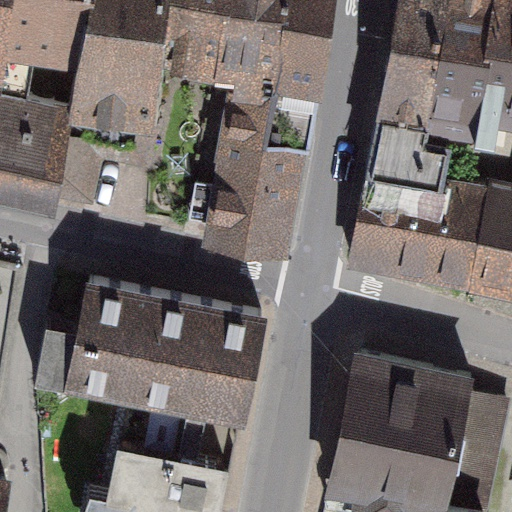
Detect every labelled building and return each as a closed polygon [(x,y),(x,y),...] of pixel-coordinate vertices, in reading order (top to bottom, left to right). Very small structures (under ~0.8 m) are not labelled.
[(16,0),(0,0),(0,58),(1,58),(8,59),(11,38),(16,0)] [(94,0),(16,0),(11,38),(65,47),(85,51),(94,0)] [(94,0),(85,51),(65,47),(53,96),(74,99),(58,187),(89,194),(100,147),(153,157),(162,114),(163,83),(168,46),(174,0),(94,0)] [(221,63),(228,0),(174,0),(168,46),(209,53),(208,60),(221,63)] [(291,0),(228,0),(221,63),(242,64),(239,84),(276,91),(291,0)] [(335,0),(291,0),(276,91),(268,135),(304,143),(312,144),(335,0)] [(449,0),(399,0),(371,163),(420,170),(434,105),(428,104),(449,0)] [(511,0),(449,0),(428,104),(434,105),(420,170),(440,175),(450,120),(494,128),(499,97),(511,99),(511,0)] [(1,58),(0,61),(0,183),(56,196),(58,187),(74,99),(53,96),(26,89),(29,70),(6,67),(8,59),(1,58)] [(276,91),(239,84),(211,227),(287,240),(304,143),(268,135),(276,91)] [(420,170),(371,163),(354,251),(473,274),(492,184),(440,175),(420,170)] [(511,189),(492,185),(473,274),(511,281),(511,189)] [(264,309),(93,275),(83,323),(49,316),(38,372),(71,379),(72,375),(157,392),(189,398),(244,409),(264,309)] [(474,372),(363,349),(333,483),(363,488),(357,511),(412,511),(415,499),(427,502),(426,511),(444,511),(447,499),(486,506),(508,396),(471,385),(474,372)] [(147,442),(123,437),(114,486),(137,491),(134,507),(161,511),(214,511),(225,457),(179,448),(189,398),(157,392),(147,442)] [(0,511),(4,511),(10,476),(0,474),(0,511)] [(447,499),(444,511),(484,511),(486,506),(447,499)]
